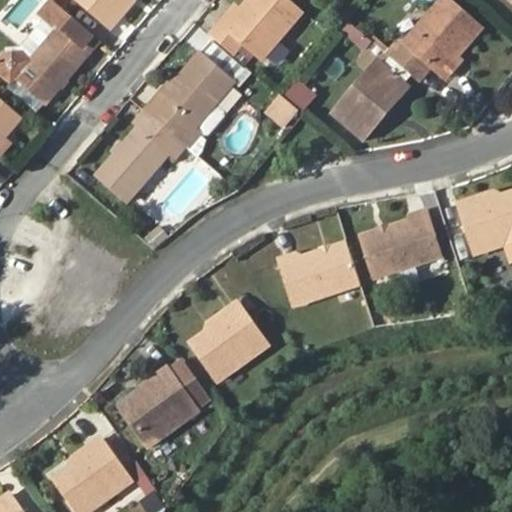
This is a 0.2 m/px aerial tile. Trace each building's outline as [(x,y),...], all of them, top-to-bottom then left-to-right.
[(83,0),(113,25),(133,0),(83,0)] [(226,20),(215,34),(237,52),(248,39),(268,56),(305,11),(293,0),(252,0),(246,8),(231,25),(226,20)] [(392,54),(422,79),(433,64),(441,71),(458,50),(462,55),(486,25),(457,0),(442,0),(410,40),(406,36),(392,54)] [(0,72),(13,83),(18,77),(48,102),(102,39),(59,2),(47,16),(60,29),(33,60),(29,57),(9,57),(0,68),(0,72)] [(231,25),(246,8),(240,4),(226,20),(231,25)] [(466,59),(462,55),(458,50),(441,71),(450,79),(466,59)] [(161,93),(148,108),(189,144),(204,128),(210,135),(214,135),(231,115),(231,112),(220,101),(237,80),(204,52),(186,73),(166,97),(161,93)] [(383,106),(406,78),(382,56),(338,110),(369,137),(390,112),(383,106)] [(180,69),(161,93),(166,97),(186,73),(180,69)] [(297,78),(282,94),(301,112),(316,96),(297,78)] [(413,83),(406,78),(383,106),(390,112),(413,83)] [(282,129),(298,113),(279,94),(263,110),(282,129)] [(0,144),(22,118),(0,99),(0,144)] [(189,144),(148,108),(138,121),(143,125),(128,143),(121,151),(101,173),(131,198),(172,150),(177,155),(172,161),(181,169),(196,151),(189,144)] [(116,148),(121,151),(128,143),(124,139),(116,148)] [(510,244),(511,251),(511,194),(500,199),(497,194),(465,203),(480,252),(510,244)] [(393,229),(384,232),(367,238),(380,279),(443,257),(430,213),(416,217),(417,222),(393,229)] [(363,283),(350,243),(334,249),(323,252),(300,260),(299,256),(284,261),(299,305),(363,283)] [(216,331),(194,346),(221,384),(270,348),(241,306),(212,325),(216,331)] [(182,364),(170,372),(199,415),(211,406),(182,364)] [(144,397),(123,412),(150,449),(199,415),(170,372),(141,393),(144,397)] [(77,468),(56,483),(76,511),(94,511),(131,485),(101,443),(73,463),(77,468)] [(143,511),(163,511),(165,511),(154,491),(137,500),(143,511)] [(0,511),(22,511),(12,497),(0,505),(0,511)]
